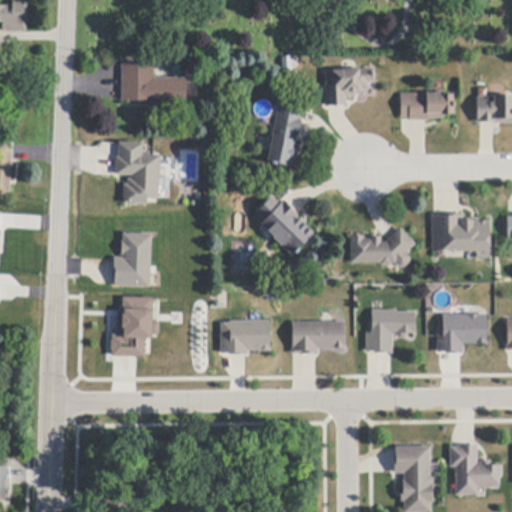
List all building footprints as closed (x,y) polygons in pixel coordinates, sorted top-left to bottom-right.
[(0,5),(13,6),(13,2),(28,3),(27,32),(3,31),(3,23),(0,22),(0,5)] [(149,65),(154,65),(154,78),(186,79),(186,80),(186,102),(186,105),(179,105),(179,107),(158,106),(158,105),(151,105),(151,101),(122,101),(122,99),(122,65),(149,65)] [(345,106),(330,107),(327,107),(326,87),(327,87),(326,72),(344,71),(356,70),(373,69),(374,83),(370,83),(371,91),(361,91),(361,95),(347,96),(347,106),(345,106)] [(426,121),(410,121),(410,118),(402,118),(401,118),(401,95),(453,94),(453,114),(444,114),(444,119),(429,119),(429,121),(426,121)] [(494,123),(481,123),(478,123),(478,97),(491,97),(506,97),(511,97),(511,123),(496,124),(496,123),(494,123)] [(302,113),(300,120),(303,121),(300,136),(299,137),(297,137),(296,141),(300,142),(295,169),(268,163),(270,151),(273,140),(279,107),(302,112),(302,113)] [(0,142),(13,143),(13,146),(12,160),(10,197),(0,196),(0,142)] [(143,145),(143,156),(153,156),(161,157),(159,199),(158,199),(148,199),(147,204),(147,205),(123,204),(124,185),(128,185),(128,180),(131,180),(131,177),(117,176),(117,174),(118,157),(119,157),(119,144),(119,143),(143,145)] [(273,198),(280,205),(284,201),(298,214),(299,215),(297,217),(315,234),(293,257),(274,238),(274,237),(264,227),(262,225),(264,222),(256,214),(272,197),(273,198)] [(477,258),(477,254),(470,254),(470,252),(457,253),(453,251),(437,251),(434,251),(433,216),(435,216),(459,215),(464,215),(464,219),(478,218),(479,222),(490,221),(492,259),(477,260),(477,258)] [(401,268),(398,265),(391,265),(391,266),(389,266),(381,266),(381,265),(352,264),(353,236),(365,236),(365,239),(372,240),(372,237),(381,237),(381,244),(387,244),(389,242),(399,231),(401,230),(416,245),(406,254),(410,259),(410,262),(404,268),(401,268)] [(152,235),(150,267),(150,277),(150,289),(115,287),(115,285),(115,279),(114,279),(115,261),(115,258),(122,259),(123,256),(121,256),(122,242),(123,242),(124,234),(152,235)] [(151,300),(149,341),(144,341),(144,359),(111,358),(112,335),(120,335),(122,299),(151,300)] [(392,354),(376,354),(376,352),(369,352),(367,352),(367,334),(373,334),(373,311),(374,311),(384,311),(397,311),(397,313),(416,313),(416,335),(409,335),(409,337),(396,337),(396,335),(393,335),(393,354),(392,354)] [(485,312),(485,342),(463,342),(463,352),(436,352),(436,312),(485,312)] [(219,319),(271,319),(271,353),(219,353),(219,319)] [(294,324),(345,323),(345,349),(318,350),(318,355),(301,355),(301,354),(294,354),(294,324)] [(456,495),(456,486),(456,468),(451,468),(450,447),(452,447),(475,446),(478,446),(478,464),(482,464),(482,462),(491,462),(491,466),(503,466),(503,477),(500,477),(500,489),(478,489),(478,496),(456,497),(456,495)] [(396,473),(396,457),(396,449),(396,448),(430,447),(431,476),(433,478),(434,479),(434,503),(431,503),(431,511),(405,511),(405,502),(402,502),(401,489),(404,489),(404,482),(405,482),(404,474),(396,475),(396,473)] [(0,467),(10,468),(10,485),(9,500),(0,499),(0,467)]
